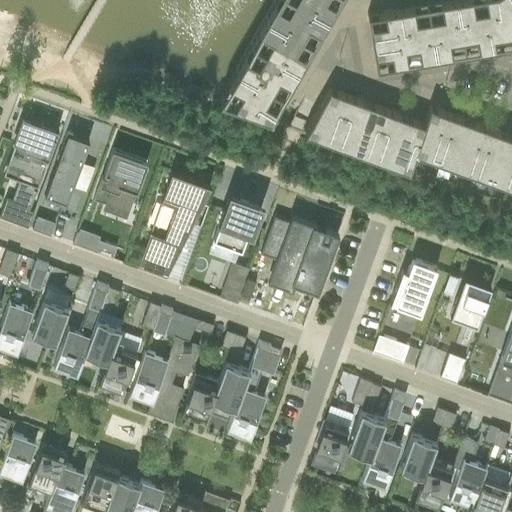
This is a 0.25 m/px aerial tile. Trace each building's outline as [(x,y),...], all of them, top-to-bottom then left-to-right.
[(295,0),(276,0),(274,4),(321,32),(328,19),(295,0)] [(325,0),(295,0),(328,19),(336,6),(325,0)] [(446,0),(441,1),(450,55),(465,52),(455,0),(446,0)] [(470,0),(455,0),(465,52),(479,50),(470,0)] [(470,0),(479,50),(494,47),(485,0),(470,0)] [(511,30),(499,0),(485,0),(494,47),(511,44),(511,30)] [(511,0),(499,0),(511,30),(511,0)] [(435,57),(450,55),(441,1),(426,3),(435,57)] [(426,3),(412,6),(421,59),(435,57),(426,3)] [(274,4),(267,17),(313,45),(321,32),(274,4)] [(397,8),(402,35),(406,62),(421,59),(412,6),(397,8)] [(371,40),(402,35),(397,8),(366,13),(371,40)] [(267,17),(259,30),(306,57),(313,45),(267,17)] [(259,30),(252,43),(299,70),(306,57),(259,30)] [(375,67),(406,62),(402,35),(371,40),(375,67)] [(252,43),(244,56),(291,83),(299,70),(252,43)] [(244,56),(237,68),(284,96),(291,83),(244,56)] [(284,96),(237,68),(229,81),(276,109),(284,96)] [(276,109),(229,81),(218,100),(270,119),(276,109)] [(303,131),(332,141),(349,95),(329,88),(303,131)] [(351,148),(367,102),(349,95),(332,141),(351,148)] [(369,155),(386,109),(367,102),(351,148),(369,155)] [(449,112),(429,105),(423,122),(424,122),(414,151),(415,151),(432,158),(449,112)] [(388,162),(405,115),(386,109),(369,155),(388,162)] [(451,164),(468,119),(449,112),(432,158),(451,164)] [(415,151),(414,151),(424,122),(423,122),(405,115),(388,162),(408,169),(415,151)] [(58,129),(21,116),(14,133),(17,134),(6,163),(22,169),(11,198),(30,205),(36,190),(32,189),(34,185),(37,186),(46,161),(43,160),(44,157),(47,158),(55,137),(51,136),(53,133),(56,134),(58,129)] [(470,171),(486,126),(468,119),(451,164),(470,171)] [(489,178),(505,133),(486,126),(470,171),(489,178)] [(52,197),(52,196),(65,201),(67,195),(68,195),(88,140),(66,132),(44,194),(52,197)] [(508,185),(511,172),(511,135),(505,133),(489,178),(508,185)] [(104,202),(128,210),(132,198),(133,198),(140,178),(146,161),(112,148),(103,172),(106,173),(104,177),(101,176),(93,198),(104,202)] [(137,266),(166,277),(167,275),(191,222),(192,222),(195,224),(197,218),(194,217),(210,184),(170,170),(160,199),(161,199),(162,198),(175,203),(163,237),(150,232),(151,230),(149,230),(137,266)] [(263,204),(228,191),(217,222),(218,223),(212,238),(240,248),(246,233),(251,235),(263,204)] [(18,223),(27,226),(33,210),(24,207),(18,223)] [(36,215),(32,228),(50,234),(54,221),(36,215)] [(317,285),(336,234),(330,231),(331,228),(323,225),(322,228),(314,225),(315,223),(294,215),(291,223),(275,217),(262,252),(278,258),(274,269),(317,285)] [(93,250),(112,257),(116,246),(97,239),(93,250)] [(0,262),(0,273),(9,276),(18,252),(5,248),(0,262)] [(436,266),(411,257),(406,270),(401,268),(389,302),(419,313),(436,266)] [(36,259),(27,283),(39,287),(47,264),(36,259)] [(231,262),(226,275),(242,281),(247,267),(231,262)] [(62,287),(72,290),(78,275),(68,272),(62,287)] [(449,274),(443,291),(451,294),(457,277),(449,274)] [(476,325),(490,286),(463,276),(449,315),(476,325)] [(83,355),(96,317),(99,309),(108,286),(96,281),(78,330),(67,326),(52,365),(76,374),(83,355)] [(108,286),(99,309),(110,313),(119,289),(108,286)] [(511,402),(511,399),(511,299),(505,296),(504,298),(511,300),(511,320),(486,393),(511,402)] [(30,332),(54,341),(67,307),(42,298),(30,332)] [(0,322),(0,346),(16,352),(32,309),(8,300),(0,322)] [(152,328),(160,305),(149,300),(141,324),(152,328)] [(160,305),(152,328),(163,332),(172,309),(160,305)] [(83,355),(104,363),(105,363),(113,342),(119,326),(96,317),(83,355)] [(210,332),(213,324),(201,320),(200,320),(198,320),(196,321),(193,326),(210,332)] [(220,344),(229,348),(235,332),(225,329),(220,344)] [(235,332),(229,348),(239,351),(245,336),(235,332)] [(378,333),(374,342),(371,350),(389,357),(395,339),(378,333)] [(166,357),(150,401),(146,412),(147,413),(149,409),(171,417),(170,421),(172,421),(175,408),(183,386),(171,382),(175,370),(187,374),(198,343),(197,342),(196,344),(175,336),(176,335),(174,334),(166,357)] [(247,368),(232,409),(225,428),(249,437),(265,394),(253,389),(270,344),(258,340),(247,368)] [(113,342),(105,363),(104,363),(97,382),(121,391),(136,351),(113,342)] [(128,393),(150,401),(166,357),(143,349),(128,393)] [(455,381),(464,357),(448,351),(439,375),(455,381)] [(210,401),(211,402),(232,409),(247,368),(224,360),(217,380),(217,381),(210,401)] [(210,401),(217,381),(217,380),(195,372),(180,412),(204,421),(211,402),(210,401)] [(363,405),(366,397),(371,382),(371,381),(359,376),(350,400),(363,405)] [(371,382),(366,397),(375,400),(380,385),(371,382)] [(383,417),(369,455),(361,477),(384,486),(400,443),(389,439),(405,394),(393,389),(383,417)] [(431,421),(440,424),(446,409),(436,406),(431,421)] [(346,447),(369,455),(383,417),(360,409),(346,447)] [(446,409),(440,424),(450,428),(455,413),(446,409)] [(0,443),(5,430),(11,419),(10,418),(8,421),(0,418),(0,443)] [(323,419),(308,459),(333,467),(347,427),(323,419)] [(498,428),(489,425),(483,440),(493,443),(498,428)] [(493,443),(503,447),(508,432),(498,428),(493,443)] [(0,462),(0,471),(21,479),(35,440),(11,431),(0,462)] [(399,466),(421,474),(422,474),(428,457),(429,457),(435,441),(411,432),(399,466)] [(458,468),(448,496),(470,504),(481,476),(485,465),(471,460),(477,441),(462,436),(452,466),(458,468)] [(27,482),(50,490),(61,462),(65,451),(41,442),(27,482)] [(422,474),(421,474),(413,497),(437,505),(452,466),(429,457),(428,457),(422,474)] [(79,501),(102,509),(103,509),(116,473),(117,474),(118,470),(94,461),(79,501)] [(50,490),(44,505),(54,508),(63,511),(68,511),(83,470),(61,462),(50,490)] [(126,511),(138,482),(117,474),(116,473),(103,509),(102,509),(101,511),(104,511),(126,511)] [(470,504),(466,511),(494,511),(504,485),(481,476),(470,504)] [(138,482),(126,511),(153,511),(163,486),(139,478),(138,482)] [(511,511),(511,481),(508,491),(511,492),(511,505),(504,503),(500,511),(511,511)] [(194,511),(221,511),(223,510),(229,498),(228,497),(226,501),(203,492),(205,489),(203,488),(199,499),(194,511)] [(169,511),(194,511),(199,499),(177,491),(169,511)]
